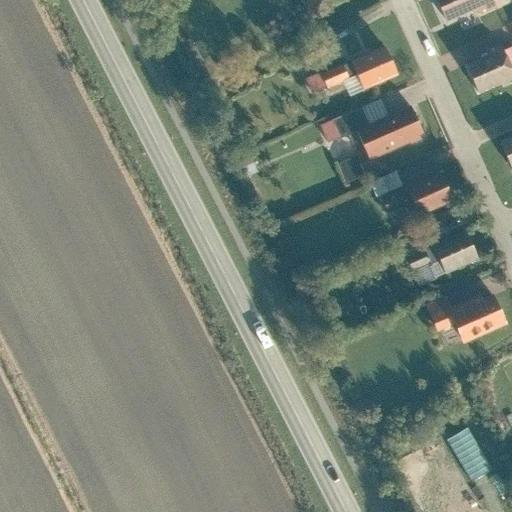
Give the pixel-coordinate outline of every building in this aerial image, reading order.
[(498,8),(494,0),(437,0),(434,1),(444,24),(467,15),(469,21),(498,8)] [(482,55),(465,61),(476,91),(511,76),(511,48),(500,53),(496,44),(480,50),(482,55)] [(394,75),(382,48),(347,65),(360,91),(394,75)] [(341,67),(315,78),(321,92),(347,81),(341,67)] [(365,127),(358,109),(315,126),(323,144),(354,132),(365,127)] [(424,138),(412,109),(365,127),(354,132),(366,161),(424,138)] [(511,140),(497,147),(508,171),(511,169),(511,140)] [(454,200),(438,169),(402,187),(379,199),(384,210),(404,200),(414,220),(454,200)] [(402,187),(394,173),(372,184),(379,199),(402,187)] [(471,257),(460,233),(405,259),(415,282),(471,257)] [(504,322),(489,294),(454,313),(447,317),(462,345),(504,322)] [(454,313),(445,297),(422,311),(431,327),(447,317),(454,313)]
